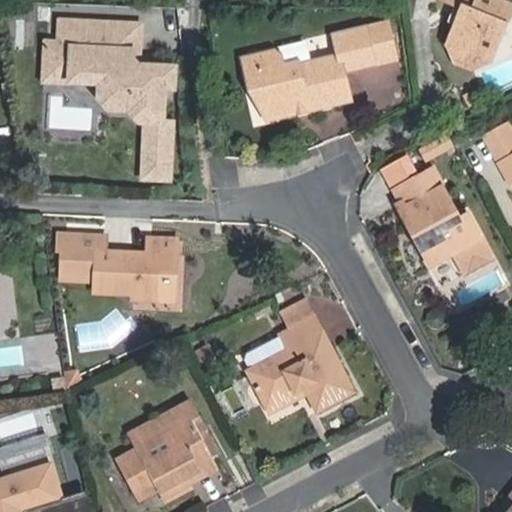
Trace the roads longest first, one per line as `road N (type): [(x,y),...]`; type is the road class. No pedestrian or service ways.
road 1 (residential): [(436,425),(313,197)]
road 2 (unknown): [(313,197),(487,113)]
road 3 (residential): [(272,511),(436,425)]
